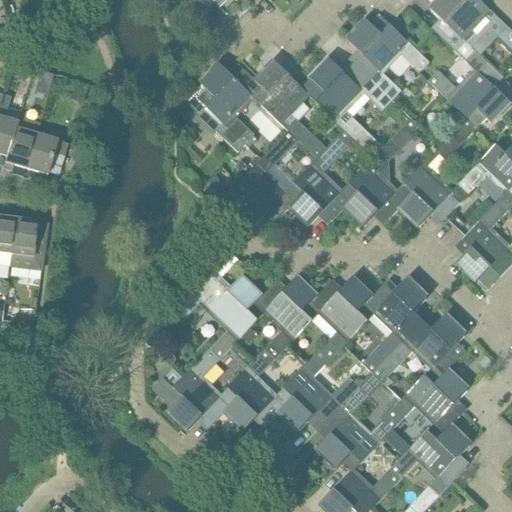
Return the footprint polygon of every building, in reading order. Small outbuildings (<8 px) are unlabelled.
[(191,0),(192,1),(204,13),(214,3),(218,8),(226,0),(191,0)] [(438,0),(429,10),(438,19),(440,20),(443,23),(445,25),(436,34),(456,54),(466,63),(476,53),(471,49),(469,46),(487,27),(490,30),(498,38),(511,52),(511,32),(478,0),(438,0)] [(429,63),(418,52),(380,16),(371,26),(366,21),(346,41),(379,73),(398,53),(419,74),(429,63)] [(28,20),(18,23),(20,33),(21,35),(32,32),(31,30),(28,20)] [(49,24),(33,30),(35,39),(52,33),(49,24)] [(6,31),(0,33),(0,44),(1,45),(11,45),(11,36),(9,29),(6,31)] [(438,72),(428,82),(447,101),(466,119),(467,119),(477,129),(486,119),(494,127),(511,108),(511,106),(510,104),(500,94),(499,94),(495,90),(485,80),(494,71),(479,57),(476,53),(466,63),(474,71),(477,74),(459,92),(456,89),(447,81),(438,72)] [(325,94),(316,104),(344,131),(355,140),(354,141),(373,159),(383,149),(383,148),(352,118),(345,125),(337,117),(362,91),(329,59),(310,79),(325,94)] [(325,94),(310,79),(308,78),(300,87),(274,62),(255,82),(270,96),(261,106),(288,132),(298,141),(298,142),(317,159),(317,160),(327,150),(326,149),(298,122),(309,110),(300,101),(306,94),(316,104),(325,94)] [(246,91),(226,72),(220,66),(201,86),(203,87),(187,104),(201,118),(208,110),(224,126),(217,133),(237,153),(245,145),(249,150),(257,141),(253,137),(254,135),(233,115),(251,97),(261,106),(270,96),(255,82),(246,91)] [(383,76),(374,85),(392,102),(398,97),(402,93),(384,75),(383,75),(383,76)] [(365,94),(364,95),(365,95),(383,112),(392,102),(374,85),(365,94)] [(71,101),(81,105),(85,94),(74,91),(71,101)] [(2,96),(0,102),(0,156),(6,158),(17,124),(16,124),(3,120),(10,99),(2,96)] [(6,158),(2,169),(11,172),(13,166),(25,170),(35,136),(39,125),(18,119),(16,124),(17,124),(6,158)] [(411,119),(383,148),(383,149),(373,159),(348,185),(358,194),(344,209),(363,228),(376,215),(395,195),(394,194),(369,170),(382,157),(389,163),(421,129),(411,119)] [(445,162),(477,129),(467,119),(466,119),(403,185),(413,194),(399,209),(418,228),(431,215),(450,195),(424,171),(439,155),(445,162)] [(308,228),(321,214),(340,195),(339,194),(321,176),(354,141),(355,140),(344,131),(326,149),(327,150),(317,160),(317,159),(293,184),(303,194),(289,209),(308,228)] [(288,132),(238,184),(247,193),(235,207),(254,225),(279,199),(289,209),(303,194),(293,184),(284,193),(266,176),(298,142),(298,141),(288,132)] [(45,182),(48,173),(57,176),(66,145),(35,136),(25,170),(38,173),(36,179),(45,182)] [(459,185),(469,195),(489,174),(508,193),(511,188),(511,148),(505,155),(496,146),(459,185)] [(321,214),(330,223),(344,209),(358,194),(348,185),(339,194),(340,195),(321,214)] [(376,215),(386,224),(399,209),(413,194),(403,185),(394,194),(395,195),(376,215)] [(431,215),(441,224),(469,195),(459,185),(450,195),(431,215)] [(495,205),(505,215),(511,207),(511,202),(504,195),(495,205)] [(505,215),(495,205),(481,219),(490,229),(491,229),(505,215)] [(3,213),(0,212),(0,266),(9,267),(10,255),(15,221),(2,219),(3,213)] [(10,255),(9,267),(40,272),(42,260),(44,247),(46,225),(37,224),(38,217),(28,216),(28,222),(15,221),(10,255)] [(463,257),(458,263),(478,282),(487,291),(511,265),(511,244),(510,247),(491,229),(490,229),(488,231),(470,249),(466,253),(463,257)] [(177,309),(175,311),(185,320),(187,318),(198,306),(202,302),(230,329),(210,350),(220,360),(257,322),(247,312),(257,302),(262,297),(242,278),(229,291),(220,282),(203,300),(194,292),(177,309)] [(302,312),(309,306),(317,297),(297,278),(273,303),(266,312),(285,330),(265,350),(275,360),(312,322),(302,312)] [(340,330),(320,351),(330,361),(367,322),(357,313),(369,300),(372,297),(352,279),(321,311),(340,330)] [(361,365),(371,374),(422,322),(413,313),(427,298),(407,279),(378,309),(369,300),(357,313),(367,322),(377,312),(395,330),(361,365)] [(257,322),(266,312),(257,302),(247,312),(257,322)] [(319,315),(309,306),(302,312),(312,322),(319,315)] [(422,322),(371,374),(381,384),(387,389),(392,383),(387,378),(412,353),(415,349),(433,367),(424,377),(434,386),(440,380),(448,371),(449,369),(441,361),(447,354),(453,348),(457,344),(465,335),(447,317),(446,316),(432,330),(422,322)] [(146,344),(154,351),(160,345),(153,338),(146,344)] [(173,369),(154,389),(173,408),(169,411),(189,431),(198,421),(202,417),(204,416),(213,424),(223,414),(238,398),(228,389),(218,399),(200,381),(220,360),(210,350),(183,378),(182,378),(173,369)] [(265,350),(228,389),(238,398),(223,414),(243,432),(256,419),(265,428),(278,414),(293,399),(283,389),(274,399),(255,381),(275,360),(265,350)] [(320,351),(283,389),(293,399),(278,414),(298,433),(328,402),(337,411),(359,388),(349,378),(329,399),(310,381),(330,361),(320,351)] [(480,353),(474,360),(482,368),(489,361),(480,353)] [(434,386),(423,377),(387,415),(397,425),(417,404),(436,423),(427,432),(437,441),(451,426),(453,424),(443,415),(468,390),(448,371),(434,386)] [(351,454),(361,464),(384,439),(392,431),(397,425),(387,415),(367,436),(348,419),(369,397),(359,388),(337,411),(346,420),(316,451),(336,469),(341,464),(351,454)] [(438,477),(429,487),(439,497),(449,487),(467,467),(458,458),(471,445),(451,426),(437,441),(427,432),(403,457),(390,470),(400,480),(420,460),(438,477)] [(392,431),(384,439),(392,446),(399,438),(392,431)] [(355,511),(369,511),(371,511),(400,480),(390,470),(370,491),(351,473),(361,464),(351,454),(341,464),(350,473),(320,504),(328,511),(351,511),(353,510),(355,511)] [(412,505),(413,505),(419,511),(425,511),(439,497),(429,487),(412,505)]
